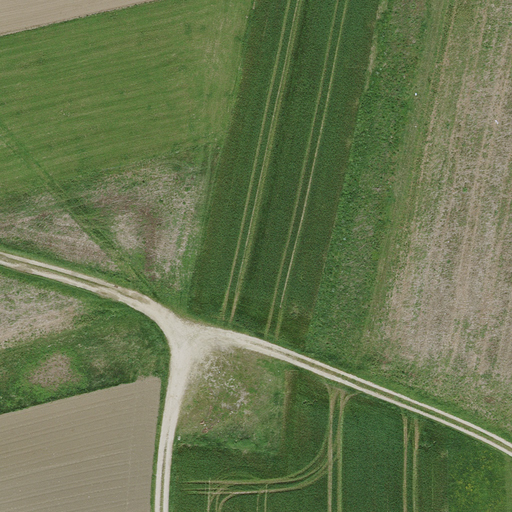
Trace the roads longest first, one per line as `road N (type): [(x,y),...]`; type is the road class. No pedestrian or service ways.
road 1 (track): [(182,325),(332,373),(511,453)]
road 2 (track): [(0,257),(131,297),(182,325)]
road 3 (track): [(161,511),(159,476),(182,325)]
